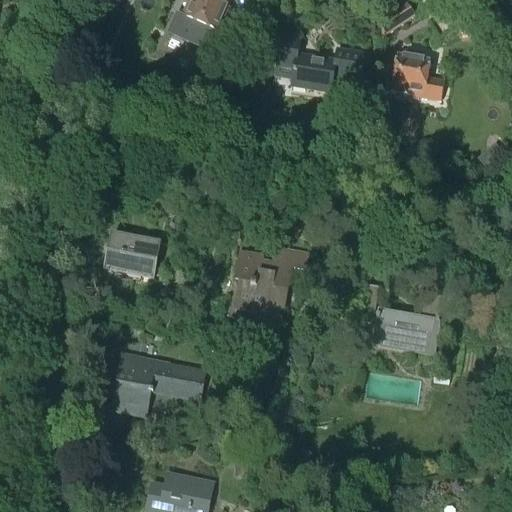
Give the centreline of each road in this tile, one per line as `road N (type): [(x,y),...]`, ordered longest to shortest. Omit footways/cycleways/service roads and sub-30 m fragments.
road 1 (residential): [(511,211),(47,132)]
road 2 (residential): [(56,511),(41,241),(47,132)]
road 3 (residential): [(47,132),(69,0)]
